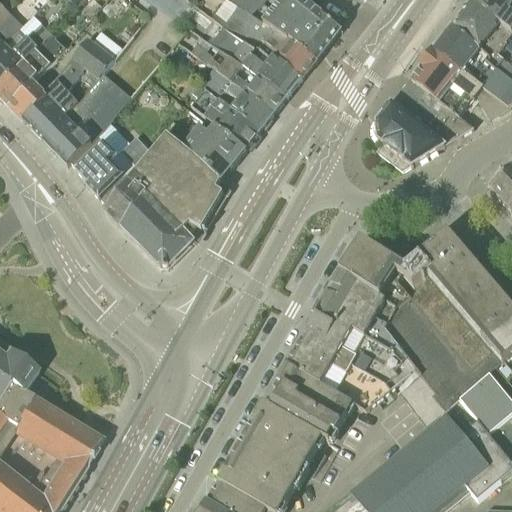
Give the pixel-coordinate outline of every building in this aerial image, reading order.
[(0,13),(12,2),(9,0),(1,0),(0,1),(0,13)] [(93,0),(69,0),(68,1),(80,13),(93,0)] [(241,10),(245,13),(246,12),(259,0),(238,0),(233,4),(241,10)] [(261,10),(270,3),(267,0),(260,0),(256,4),(261,10)] [(303,0),(286,0),(281,6),(305,25),(318,36),(319,33),(334,45),(343,33),(303,0)] [(511,0),(478,0),(474,5),(511,35),(511,0)] [(17,7),(12,2),(0,13),(0,55),(23,33),(22,32),(25,29),(10,15),(17,7)] [(256,4),(245,13),(252,18),(261,10),(256,4)] [(511,35),(474,5),(453,31),(483,56),(487,59),(482,64),(498,76),(511,88),(511,35)] [(281,6),(265,25),(264,26),(290,45),(291,43),(305,25),(281,6)] [(214,22),(227,31),(231,34),(257,52),(258,50),(273,63),(275,60),(304,82),(319,64),(291,43),(290,45),(264,26),(252,18),(245,13),(241,10),(232,24),(229,28),(217,18),(214,22)] [(318,36),(305,25),(291,43),(319,64),(334,45),(319,33),(318,36)] [(0,55),(0,93),(55,38),(54,37),(44,26),(30,40),(23,33),(0,55)] [(257,52),(231,34),(227,31),(213,49),(220,54),(243,71),(244,69),(260,82),(262,80),(289,101),(304,82),(275,60),(273,63),(258,50),(257,52)] [(483,56),(453,31),(434,55),(458,74),(459,73),(465,78),(483,56)] [(55,38),(0,93),(0,96),(18,114),(33,98),(28,94),(35,87),(34,86),(68,51),(59,41),(55,38)] [(181,45),(200,60),(275,119),(289,101),(262,80),(260,82),(244,69),(243,71),(220,54),(215,60),(186,38),(181,45)] [(25,124),(46,145),(58,134),(56,131),(76,111),(80,106),(69,95),(86,72),(100,83),(105,78),(116,63),(90,42),(57,84),(59,85),(46,97),(35,87),(28,94),(33,98),(18,114),(26,123),(25,124)] [(508,113),(484,93),(465,78),(459,73),(458,74),(434,55),(422,70),(424,72),(414,84),(461,122),(478,101),(491,124),(508,113)] [(214,84),(207,93),(261,137),(275,119),(200,60),(193,68),(214,84)] [(511,88),(498,76),(484,93),(508,113),(511,111),(511,88)] [(70,170),(74,166),(101,141),(107,134),(111,129),(135,101),(105,78),(100,83),(87,98),(80,106),(76,111),(56,131),(58,134),(46,145),(70,170)] [(380,156),(405,176),(475,134),(461,122),(414,84),(411,83),(392,107),(378,126),(379,129),(376,134),(377,139),(379,144),(385,149),(380,156)] [(193,110),(207,121),(216,129),(247,154),(248,153),(261,137),(207,93),(200,88),(193,97),(199,102),(194,109),(193,110)] [(193,139),(178,128),(170,137),(192,155),(223,185),(233,172),(214,157),(216,154),(205,146),(211,136),(200,130),(194,137),(193,139)] [(247,154),(216,129),(211,136),(205,146),(216,154),(214,157),(233,172),(247,154)] [(202,235),(217,212),(225,198),(218,193),(223,185),(192,155),(170,137),(152,159),(149,162),(137,178),(154,193),(149,198),(191,240),(199,232),(202,235)] [(119,160),(106,146),(79,172),(76,174),(89,188),(88,189),(101,203),(102,202),(109,210),(137,178),(149,162),(132,146),(119,160)] [(508,212),(511,208),(511,174),(491,192),(508,212)] [(149,198),(154,193),(137,178),(109,210),(106,214),(123,231),(149,198)] [(196,246),(191,240),(149,198),(123,231),(122,232),(161,272),(170,272),(196,246)] [(387,334),(422,379),(429,388),(436,397),(437,398),(435,400),(441,408),(447,416),(461,405),(497,373),(511,361),(511,309),(450,236),(407,271),(384,256),(385,254),(378,249),(376,251),(362,242),(342,275),(399,313),(387,334)] [(416,377),(420,381),(422,379),(387,334),(399,313),(342,275),(315,320),(287,370),(354,407),(367,415),(416,377)] [(0,401),(9,389),(24,397),(38,377),(8,356),(4,362),(0,359),(0,401)] [(511,361),(497,373),(461,405),(489,439),(511,421),(511,361)] [(365,416),(367,415),(354,407),(287,370),(278,385),(286,389),(273,411),(331,443),(351,408),(365,416)] [(422,379),(420,381),(402,396),(409,405),(429,388),(422,379)] [(409,405),(416,414),(436,397),(429,388),(409,405)] [(32,501),(0,476),(0,458),(16,432),(17,431),(8,425),(25,398),(24,397),(9,389),(0,401),(0,511),(63,511),(86,475),(58,458),(46,478),(41,475),(32,491),(37,494),(32,501)] [(423,423),(441,408),(435,400),(437,398),(436,397),(416,414),(423,423)] [(16,432),(58,458),(86,475),(104,446),(25,398),(8,425),(17,431),(16,432)] [(511,421),(489,439),(461,405),(447,416),(444,419),(444,420),(445,420),(448,423),(354,499),(355,500),(340,511),(454,511),(473,496),(481,506),(511,480),(511,421)] [(266,407),(242,448),(301,481),(322,444),(329,448),(331,443),(273,411),(266,407)] [(444,419),(447,416),(441,408),(423,423),(430,432),(444,420),(444,419)] [(242,448),(219,490),(258,511),(283,511),(301,481),(242,448)] [(205,511),(258,511),(219,490),(205,511)]
